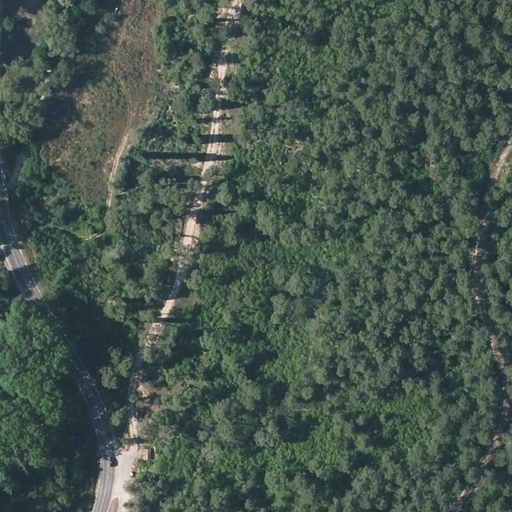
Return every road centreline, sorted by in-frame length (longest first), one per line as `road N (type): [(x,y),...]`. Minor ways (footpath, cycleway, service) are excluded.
road 1 (track): [(235,0),(210,167),(185,267),(136,369),(129,456),(109,455)]
road 2 (track): [(454,511),(504,431),(508,392),(481,292),(480,230),(511,144)]
road 3 (tertiary): [(0,198),(26,283),(105,425),(109,455),(99,511)]
